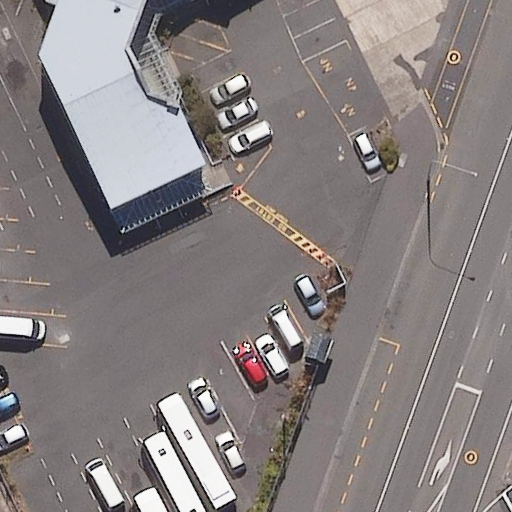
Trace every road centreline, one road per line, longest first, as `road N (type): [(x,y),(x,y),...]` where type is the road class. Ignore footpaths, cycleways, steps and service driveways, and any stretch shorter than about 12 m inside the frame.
road 1 (secondary): [(378,511),(451,304)]
road 2 (secondary): [(451,304),(511,137)]
road 3 (secondary): [(511,357),(456,511)]
